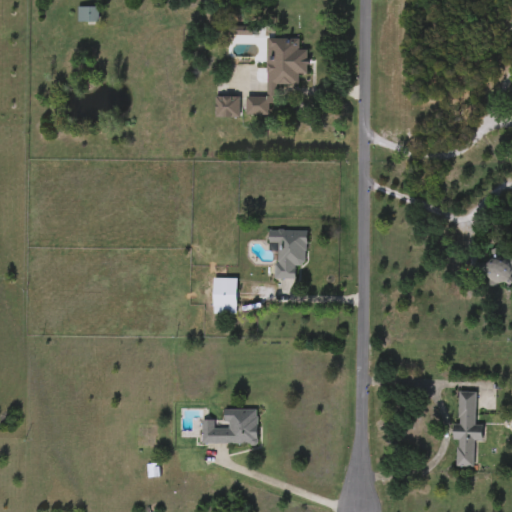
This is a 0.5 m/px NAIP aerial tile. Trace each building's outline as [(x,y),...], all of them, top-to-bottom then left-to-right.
[(101,24),(80,24),(80,8),(101,8),(101,24)] [(249,116),(249,91),(268,92),(269,39),(301,39),(301,51),(311,51),(310,75),(301,75),(301,86),(276,86),(275,117),(249,116)] [(241,119),(218,119),(218,98),(241,98),(241,119)] [(273,232),(309,233),(309,266),(300,266),(300,281),(278,280),(279,245),(273,245),(273,232)] [(485,272),(498,254),(511,264),(511,274),(504,286),(485,272)] [(216,315),(216,279),(241,280),(240,315),(216,315)] [(459,469),(460,393),(479,394),(478,426),(483,426),(483,469),(459,469)] [(260,411),(260,446),(205,446),(205,421),(225,421),(226,411),(260,411)]
